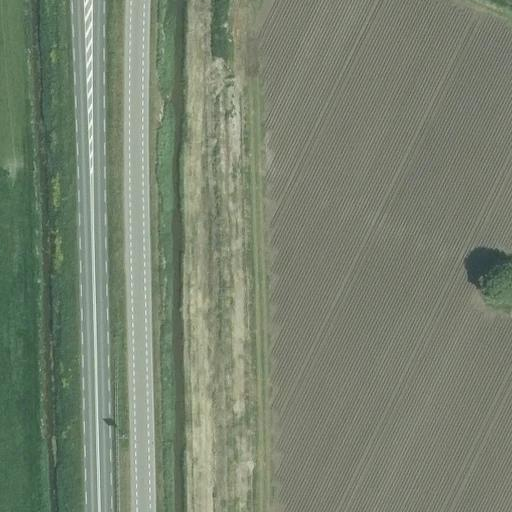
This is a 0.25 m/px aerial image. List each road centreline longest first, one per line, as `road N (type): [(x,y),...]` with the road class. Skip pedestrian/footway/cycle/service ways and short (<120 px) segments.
road 1 (primary): [(99,511),(87,0)]
road 2 (unclassified): [(144,511),(139,0)]
